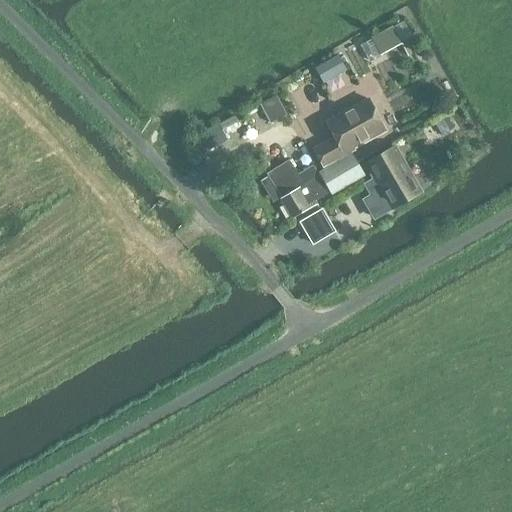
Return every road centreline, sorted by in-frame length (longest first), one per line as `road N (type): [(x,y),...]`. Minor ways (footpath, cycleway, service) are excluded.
road 1 (residential): [(275,287),(0,6)]
road 2 (unclassified): [(0,510),(308,332)]
road 3 (unclassified): [(308,332),(511,214)]
